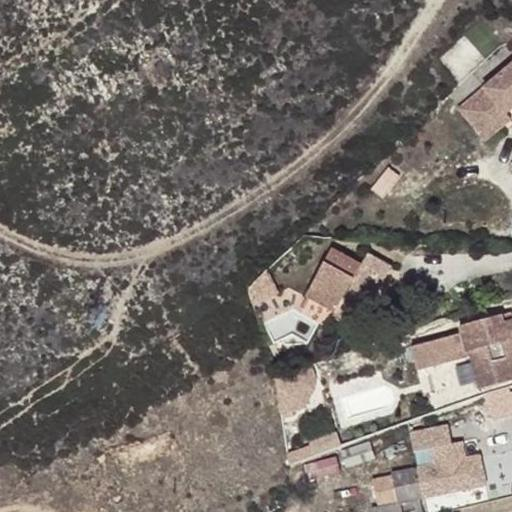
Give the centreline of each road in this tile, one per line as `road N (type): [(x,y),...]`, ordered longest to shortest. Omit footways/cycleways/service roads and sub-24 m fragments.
road 1 (track): [(0,219),(22,234),(77,248),(152,244),(288,181),(355,117),(437,0)]
road 2 (unknown): [(511,174),(468,173),(388,194)]
